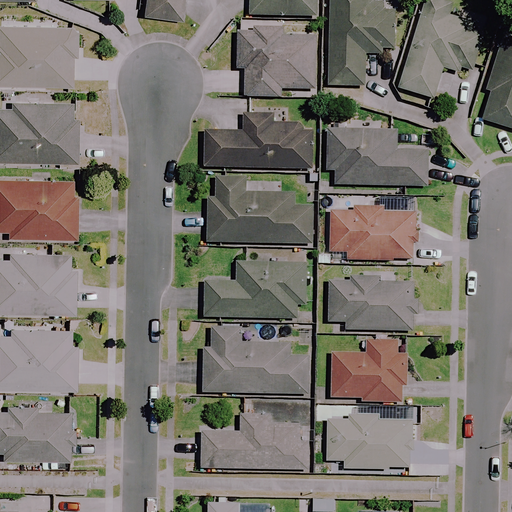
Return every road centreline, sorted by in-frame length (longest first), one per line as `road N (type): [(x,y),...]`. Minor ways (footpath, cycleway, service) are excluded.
road 1 (residential): [(138,511),(162,84)]
road 2 (residential): [(508,209),(494,292),(479,511)]
